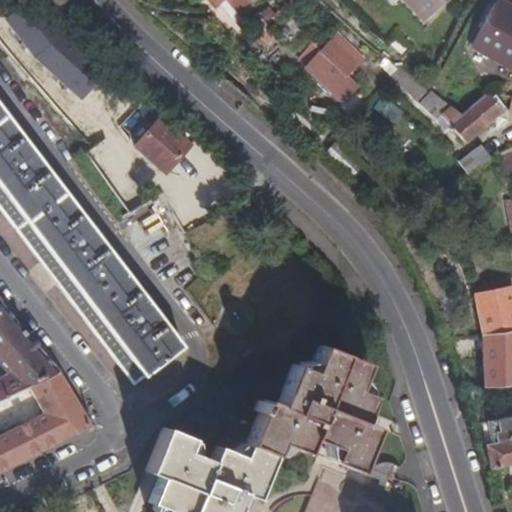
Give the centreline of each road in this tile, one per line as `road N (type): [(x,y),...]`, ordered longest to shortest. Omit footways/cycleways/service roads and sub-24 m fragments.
road 1 (secondary): [(94,0),(135,47),(327,212),(378,272),(418,344),(468,511)]
road 2 (residential): [(0,502),(130,430),(0,267)]
